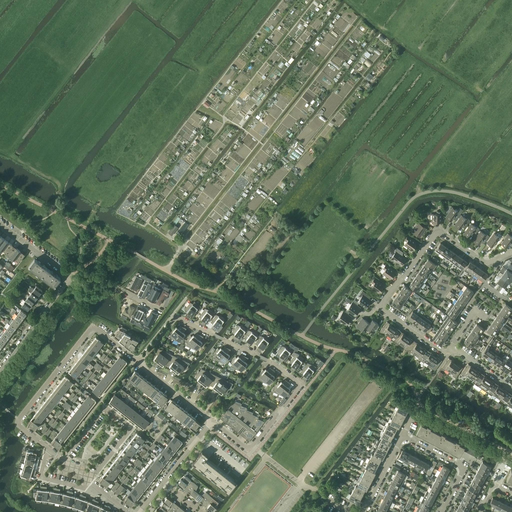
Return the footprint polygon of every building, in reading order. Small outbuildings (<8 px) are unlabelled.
[(454,216),(457,218),(462,210),(459,208),(457,211),(452,207),(445,217),(450,221),(454,216)] [(429,213),(429,220),(432,220),(431,224),(438,224),(438,223),(438,221),(441,221),(441,211),(436,211),(436,214),(432,214),(429,213)] [(463,224),(466,226),(470,220),(467,218),(467,219),(462,215),(455,225),(460,229),(463,224)] [(421,225),(422,222),(419,220),(417,219),(415,222),(417,224),(412,232),(419,237),(423,232),(424,232),(426,228),(421,225)] [(472,232),(475,234),(479,228),(476,226),(476,227),(471,223),(464,234),(469,237),(472,232)] [(174,224),(168,232),(172,235),(178,227),(174,224)] [(482,240),(485,242),(489,236),(486,234),(485,234),(481,231),(473,241),(478,245),(482,240)] [(495,242),(498,244),(502,238),(499,236),(494,233),(487,243),(492,247),(495,242)] [(510,243),(511,244),(511,235),(511,236),(508,234),(501,244),(506,248),(510,243)] [(415,245),(414,245),(416,242),(407,236),(404,240),(406,241),(404,245),(412,251),(415,245)] [(4,239),(0,245),(0,248),(3,250),(9,242),(4,239)] [(9,242),(3,250),(6,253),(13,245),(9,242)] [(435,250),(440,253),(445,246),(440,243),(435,250)] [(13,245),(6,253),(7,253),(5,255),(9,258),(17,248),(13,245)] [(445,246),(440,253),(444,256),(449,249),(445,246)] [(17,248),(9,258),(13,261),(14,259),(21,251),(17,248)] [(401,255),(403,252),(396,248),(394,251),(395,251),(390,258),(401,266),(406,259),(401,255)] [(449,249),(444,256),(449,259),(453,252),(449,249)] [(21,251),(14,259),(19,262),(25,254),(21,251)] [(453,252),(449,259),(453,262),(458,256),(453,252)] [(458,256),(453,262),(458,265),(462,259),(458,256)] [(41,277),(47,269),(41,264),(34,259),(28,267),(35,272),(41,277)] [(425,263),(433,269),(436,265),(428,259),(425,263)] [(462,259),(458,265),(462,268),(467,262),(462,259)] [(470,261),(463,270),(468,273),(469,271),(469,272),(469,271),(474,265),(470,261)] [(421,268),(422,268),(430,274),(433,269),(425,263),(421,268)] [(503,266),(500,270),(500,271),(508,276),(511,269),(511,264),(510,263),(506,269),(503,266)] [(382,268),(384,270),(382,273),(390,279),(394,274),(393,273),(394,271),(385,264),(382,268)] [(469,271),(469,272),(474,275),(474,274),(478,268),(474,265),(469,271)] [(418,272),(425,277),(427,278),(430,274),(422,268),(421,268),(418,272)] [(474,274),(474,275),(478,278),(483,271),(478,268),(474,274)] [(54,287),(61,279),(54,274),(47,269),(41,277),(48,282),(54,287)] [(496,283),(501,286),(508,276),(500,271),(500,270),(497,275),(500,277),(496,283)] [(483,271),(478,278),(483,281),(487,274),(483,271)] [(415,277),(422,282),(425,277),(418,272),(415,277)] [(130,288),(133,289),(134,287),(137,289),(142,279),(136,276),(130,288)] [(511,279),(508,276),(501,286),(505,289),(509,283),(511,285),(511,279)] [(412,281),(421,287),(424,283),(422,282),(415,277),(412,281)] [(373,284),(370,287),(379,293),(382,288),(382,287),(383,285),(374,278),(371,282),(373,284)] [(409,286),(415,290),(417,292),(418,292),(419,291),(420,289),(421,287),(412,281),(409,286)] [(143,284),(137,295),(144,298),(151,285),(148,284),(147,285),(143,284)] [(401,289),(410,296),(413,291),(404,285),(401,289)] [(36,286),(32,291),(38,295),(42,290),(36,286)] [(147,299),(152,301),(155,296),(158,297),(161,289),(153,286),(147,299)] [(463,291),(470,296),(473,291),(466,287),(463,291)] [(32,291),(30,288),(28,290),(31,292),(28,296),(34,300),(38,295),(32,291)] [(398,294),(406,300),(410,296),(401,289),(398,294)] [(156,303),(159,305),(165,295),(167,296),(169,293),(163,290),(156,303)] [(361,296),(355,304),(357,305),(359,303),(366,308),(371,300),(369,298),(370,296),(362,291),(359,295),(361,296)] [(460,296),(467,300),(470,296),(463,291),(460,296)] [(395,298),(403,304),(406,300),(398,294),(395,298)] [(28,296),(25,300),(31,305),(34,300),(28,296)] [(457,300),(463,305),(467,300),(460,296),(457,300)] [(400,309),(403,304),(395,298),(391,303),(400,309)] [(21,305),(27,310),(31,305),(25,300),(21,305)] [(457,300),(454,304),(460,309),(463,305),(457,300)] [(188,313),(186,316),(189,319),(199,306),(199,305),(194,301),(193,303),(190,302),(184,310),(188,313)] [(355,315),(359,310),(360,307),(357,305),(355,304),(352,301),(346,309),(355,315)] [(448,307),(457,314),(460,309),(454,304),(452,303),(448,307)] [(502,308),(509,313),(511,311),(511,308),(505,304),(502,308)] [(122,313),(130,317),(135,308),(129,305),(127,310),(124,308),(122,313)] [(143,310),(142,309),(143,308),(138,305),(131,318),(136,321),(136,320),(140,322),(145,313),(144,311),(143,310)] [(445,312),(447,313),(454,318),(457,314),(448,307),(445,312)] [(203,320),(200,323),(203,325),(214,312),(205,308),(198,316),(203,320)] [(499,313),(508,319),(509,317),(507,316),(509,313),(502,308),(499,313)] [(21,310),(17,315),(22,319),(26,314),(21,310)] [(346,324),(350,319),(352,316),(343,310),(337,318),(346,324)] [(144,319),(143,322),(149,325),(155,314),(148,311),(146,315),(145,314),(143,318),(144,319)] [(412,311),(407,318),(412,321),(418,313),(418,312),(417,314),(412,311)] [(418,313),(412,321),(417,324),(423,316),(418,313)] [(496,317),(503,322),(504,319),(506,321),(508,319),(499,313),(496,317)] [(215,326),(212,329),(215,331),(225,319),(216,314),(210,322),(215,326)] [(17,315),(14,319),(19,323),(22,319),(17,315)] [(423,316),(417,324),(421,328),(426,321),(427,319),(423,316)] [(445,320),(453,327),(457,322),(448,316),(445,320)] [(502,328),(503,326),(501,324),(503,322),(496,317),(493,321),(502,328)] [(131,318),(130,322),(140,327),(142,324),(134,321),(135,320),(131,318)] [(362,318),(356,326),(364,332),(367,328),(370,323),(362,318)] [(14,319),(10,324),(15,328),(19,323),(14,319)] [(367,328),(374,333),(380,325),(372,319),(370,323),(367,328)] [(426,321),(421,328),(425,331),(432,322),(427,319),(426,321)] [(441,325),(450,331),(453,327),(445,320),(441,325)] [(383,333),(387,336),(393,327),(389,324),(390,323),(387,321),(384,325),(379,331),(382,334),(383,333)] [(489,326),(496,331),(498,328),(500,330),(502,328),(493,321),(489,326)] [(10,324),(6,329),(12,333),(15,328),(10,324)] [(473,328),(480,333),(483,329),(476,324),(473,328)] [(234,339),(236,341),(237,340),(238,339),(239,338),(240,336),(246,329),(237,325),(232,332),(236,336),(234,339)] [(438,329),(447,335),(450,331),(441,325),(438,329)] [(176,337),(183,327),(180,326),(178,328),(176,327),(175,328),(173,327),(168,333),(170,335),(168,337),(173,340),(176,337)] [(490,333),(493,335),(495,337),(497,335),(495,333),(496,331),(489,326),(486,330),(490,333)] [(183,327),(176,337),(173,340),(178,342),(180,340),(182,341),(186,336),(184,335),(186,333),(184,331),(186,328),(183,327)] [(393,327),(387,336),(391,338),(390,339),(393,341),(400,331),(397,329),(397,330),(393,327)] [(470,333),(477,337),(480,333),(473,328),(470,333)] [(6,329),(2,334),(8,338),(12,333),(6,329)] [(435,334),(444,340),(447,335),(438,329),(435,334)] [(124,344),(123,344),(124,345),(125,343),(127,344),(127,345),(132,348),(138,340),(132,337),(131,338),(130,337),(130,336),(125,334),(125,333),(119,330),(114,337),(124,344)] [(248,341),(245,344),(248,347),(258,334),(249,330),(243,338),(248,341)] [(400,331),(393,341),(396,343),(397,342),(401,345),(407,337),(402,334),(403,333),(400,331)] [(467,337),(476,343),(479,339),(477,337),(470,333),(467,337)] [(2,334),(0,336),(0,340),(4,343),(8,338),(2,334)] [(185,345),(190,348),(200,335),(197,334),(195,336),(193,335),(192,336),(190,335),(185,341),(187,343),(185,345)] [(432,338),(434,340),(441,344),(444,340),(435,334),(432,338)] [(200,335),(190,348),(196,350),(197,348),(199,349),(203,344),(201,343),(203,341),(201,339),(203,336),(200,335)] [(257,350),(260,352),(270,340),(261,336),(255,343),(259,347),(257,350)] [(92,342),(99,347),(103,343),(100,340),(100,339),(97,337),(96,338),(96,337),(92,342)] [(407,337),(401,345),(405,348),(404,349),(407,351),(410,346),(412,343),(414,341),(411,339),(411,340),(407,337)] [(463,342),(470,346),(472,348),(476,343),(467,337),(463,342)] [(89,346),(96,351),(99,347),(92,342),(89,346)] [(410,346),(407,351),(410,353),(410,352),(414,355),(420,347),(416,344),(415,345),(412,343),(410,346)] [(489,343),(481,354),(486,357),(491,351),(488,349),(491,344),(489,343)] [(86,350),(93,355),(96,351),(89,346),(86,350)] [(212,358),(218,360),(228,348),(225,346),(222,349),(220,348),(219,349),(218,348),(213,354),(214,356),(212,358)] [(285,358),(291,350),(283,346),(282,346),(281,346),(280,347),(279,347),(279,348),(279,349),(279,350),(277,353),(281,357),(279,360),(282,362),(284,360),(285,358)] [(420,347),(414,355),(418,358),(418,359),(421,361),(428,351),(425,349),(424,350),(420,347)] [(151,357),(153,358),(153,359),(158,362),(166,352),(158,348),(156,351),(155,350),(153,353),(154,354),(151,357)] [(228,348),(218,360),(223,363),(224,361),(226,362),(230,357),(229,356),(230,354),(228,352),(231,349),(228,348)] [(82,354),(89,360),(93,355),(86,350),(82,354)] [(491,351),(486,357),(490,361),(496,352),(494,350),(493,352),(491,351)] [(428,351),(421,361),(424,363),(424,362),(428,365),(434,357),(430,354),(431,353),(428,351)] [(167,365),(168,363),(174,356),(166,352),(158,362),(162,366),(164,363),(167,365)] [(496,352),(490,361),(494,364),(499,357),(497,355),(498,353),(496,352)] [(79,358),(86,364),(89,360),(82,354),(79,358)] [(293,371),(304,358),(295,354),(288,362),(293,366),(290,369),(293,371)] [(238,366),(245,356),(242,355),(240,357),(238,356),(237,358),(235,356),(230,363),(232,364),(230,366),(235,369),(238,366)] [(499,357),(494,364),(499,367),(506,356),(504,355),(502,358),(499,357)] [(506,356),(499,367),(503,370),(508,363),(509,361),(507,359),(509,357),(507,355),(506,356)] [(116,360),(123,366),(127,362),(126,361),(127,360),(124,358),(123,359),(120,356),(116,360)] [(174,356),(168,363),(167,365),(169,366),(173,370),(174,368),(182,359),(174,356)] [(245,356),(238,366),(235,369),(240,371),(242,369),(244,371),(248,365),(246,364),(248,362),(246,361),(248,358),(245,356)] [(434,357),(428,365),(432,367),(431,368),(435,370),(439,364),(442,360),(439,358),(438,359),(434,357)] [(75,363),(82,369),(86,364),(79,358),(75,363)] [(446,361),(441,368),(444,370),(445,369),(449,372),(455,364),(451,361),(451,360),(449,358),(446,361)] [(182,359),(174,368),(173,370),(178,373),(180,371),(182,372),(185,369),(187,369),(188,366),(190,363),(182,359)] [(113,365),(120,370),(123,366),(116,360),(113,365)] [(305,381),(316,367),(308,362),(300,372),(305,375),(302,378),(305,381)] [(503,370),(508,373),(511,367),(511,362),(511,365),(508,363),(503,370)] [(72,367),(79,373),(82,369),(75,363),(72,367)] [(455,364),(449,372),(453,375),(452,376),(455,378),(460,371),(462,368),(459,366),(459,367),(455,364)] [(464,375),(468,378),(474,370),(470,367),(471,366),(468,364),(466,367),(465,367),(460,374),(463,376),(464,375)] [(109,369),(116,375),(120,370),(113,365),(109,369)] [(76,377),(79,373),(72,367),(69,371),(76,377)] [(259,377),(257,379),(263,382),(272,369),(270,367),(267,370),(265,369),(264,370),(263,369),(258,376),(259,377)] [(106,373),(113,379),(116,375),(109,369),(106,373)] [(194,378),(197,379),(201,383),(202,382),(209,372),(201,369),(199,371),(198,370),(197,374),(194,378)] [(272,369),(263,382),(268,384),(269,382),(271,383),(275,378),(274,377),(275,375),(273,374),(275,371),(272,369)] [(474,370),(468,378),(472,381),(471,381),(474,384),(481,373),(479,371),(478,372),(474,370)] [(128,377),(130,379),(133,381),(139,374),(135,371),(131,375),(130,375),(128,377)] [(209,372),(202,382),(201,383),(206,386),(208,384),(210,385),(217,376),(209,372)] [(103,378),(110,383),(113,379),(106,373),(103,378)] [(481,373),(474,384),(473,386),(475,387),(476,385),(481,388),(488,379),(484,376),(484,375),(481,373)] [(139,374),(133,381),(137,385),(143,378),(139,374)] [(61,381),(68,386),(72,382),(65,376),(61,381)] [(217,376),(210,385),(213,386),(213,387),(217,390),(218,389),(225,380),(217,376)] [(99,382),(106,388),(110,383),(103,378),(99,382)] [(143,378),(137,385),(141,388),(147,381),(143,378)] [(488,379),(481,388),(488,393),(495,383),(492,381),(492,382),(488,379)] [(225,380),(218,389),(217,390),(221,394),(223,391),(226,393),(229,389),(230,390),(232,387),(231,386),(233,384),(225,380)] [(273,392),(278,394),(288,382),(285,380),(283,383),(281,381),(280,383),(278,382),(273,388),(275,389),(273,392)] [(58,385),(65,390),(68,386),(61,381),(58,385)] [(147,381),(141,388),(145,391),(151,384),(147,381)] [(96,386),(103,392),(106,388),(99,382),(96,386)] [(288,382),(278,394),(283,396),(285,394),(287,396),(291,390),(289,389),(291,387),(289,386),(291,384),(288,382)] [(495,383),(488,393),(491,395),(491,394),(496,397),(502,389),(497,386),(498,385),(495,383)] [(151,384),(145,391),(149,394),(155,387),(151,384)] [(55,389),(62,395),(65,390),(58,385),(55,389)] [(100,396),(103,392),(96,386),(92,390),(100,396)] [(155,387),(149,394),(153,397),(159,390),(155,387)] [(51,394),(58,399),(62,395),(55,389),(51,394)] [(502,389),(496,397),(499,400),(499,401),(502,403),(509,393),(506,391),(505,392),(502,389)] [(159,390),(153,397),(157,400),(163,393),(159,390)] [(163,393),(157,400),(162,405),(164,402),(163,401),(167,397),(163,393)] [(509,393),(502,403),(505,405),(505,404),(509,407),(511,403),(511,396),(511,395),(509,393)] [(48,398),(55,403),(58,399),(51,394),(48,398)] [(109,402),(113,405),(119,398),(114,394),(109,402)] [(85,399),(92,405),(96,401),(89,395),(85,399)] [(44,402),(51,408),(55,403),(48,398),(44,402)] [(119,398),(113,405),(118,409),(123,401),(119,398)] [(82,404),(89,409),(92,405),(85,399),(82,404)] [(236,399),(223,414),(226,417),(223,421),(226,423),(241,404),(235,401),(236,399)] [(165,406),(170,410),(175,403),(171,400),(168,404),(167,404),(165,406)] [(123,401),(118,409),(122,412),(127,405),(123,401)] [(41,406),(48,412),(51,408),(44,402),(41,406)] [(175,403),(170,410),(174,414),(179,406),(175,403)] [(78,408),(85,414),(89,409),(82,404),(78,408)] [(247,408),(241,405),(242,404),(241,404),(226,423),(229,425),(232,421),(235,424),(247,408)] [(395,409),(405,414),(408,409),(397,404),(395,409)] [(127,405),(122,412),(126,415),(132,408),(127,405)] [(38,410),(45,416),(48,412),(41,406),(38,410)] [(179,406),(174,414),(178,417),(183,410),(179,406)] [(75,412),(82,418),(85,414),(78,408),(75,412)] [(132,408),(126,415),(130,418),(136,411),(132,408)] [(253,412),(253,413),(246,409),(247,408),(235,424),(238,426),(235,430),(237,432),(253,413),(253,412)] [(392,413),(403,419),(405,414),(395,409),(392,413)] [(34,415),(41,420),(45,416),(38,410),(34,415)] [(183,410),(178,417),(182,420),(187,413),(183,410)] [(136,411),(130,418),(134,422),(140,415),(136,411)] [(72,416),(79,422),(82,418),(75,412),(72,416)] [(187,413),(182,420),(186,423),(191,416),(187,413)] [(258,417),(252,414),(253,413),(237,432),(240,434),(243,430),(246,432),(258,417)] [(390,418),(400,423),(403,419),(392,413),(390,418)] [(31,419),(38,425),(41,420),(34,415),(31,419)] [(140,415),(134,422),(139,425),(144,418),(140,415)] [(68,421),(76,426),(79,422),(72,416),(68,421)] [(191,416),(186,423),(190,426),(195,419),(191,416)] [(264,421),(258,418),(259,417),(258,417),(246,432),(249,435),(246,439),(249,441),(264,422),(264,421)] [(144,418),(139,425),(143,429),(149,422),(144,418)] [(387,422),(397,427),(398,428),(400,423),(390,418),(388,422),(387,421),(386,422),(387,422)] [(35,429),(38,425),(31,419),(27,423),(35,429)] [(195,419),(190,426),(194,430),(194,429),(196,431),(199,427),(198,425),(200,423),(195,419)] [(65,425),(72,431),(76,426),(68,421),(65,425)] [(384,426),(394,431),(397,427),(387,422),(386,422),(384,426)] [(430,440),(435,430),(430,427),(430,426),(427,424),(426,425),(421,423),(416,432),(423,436),(430,440)] [(62,429),(69,435),(72,431),(65,425),(62,429)] [(382,431),(392,436),(394,431),(384,426),(382,431)] [(58,433),(65,439),(69,435),(62,429),(58,433)] [(445,447),(450,438),(444,435),(445,434),(443,433),(441,432),(440,433),(435,430),(430,440),(445,447)] [(381,435),(391,441),(390,440),(392,436),(382,431),(379,435),(381,435)] [(174,436),(171,440),(179,446),(182,442),(182,441),(184,439),(175,432),(173,435),(174,436)] [(55,438),(62,444),(65,439),(58,433),(55,438)] [(133,438),(140,444),(144,439),(140,436),(141,435),(138,433),(137,434),(136,433),(133,438)] [(378,440),(389,445),(391,441),(381,435),(378,440)] [(58,448),(62,444),(55,438),(51,442),(58,448)] [(130,442),(137,448),(140,444),(133,438),(130,442)] [(168,444),(175,450),(179,446),(171,440),(169,438),(166,443),(168,444)] [(455,440),(450,438),(445,447),(452,451),(459,455),(462,450),(464,445),(458,442),(459,441),(455,439),(455,440)] [(376,445),(387,450),(389,445),(378,440),(376,445)] [(126,446),(134,452),(137,448),(130,442),(126,446)] [(164,449),(172,455),(175,450),(168,444),(164,449)] [(374,449),(384,454),(387,450),(376,445),(374,449)] [(126,446),(123,450),(130,456),(134,452),(126,446)] [(475,457),(478,451),(467,446),(464,451),(475,457)] [(162,449),(159,452),(168,459),(172,455),(164,449),(162,447),(161,448),(162,449)] [(27,451),(26,457),(39,460),(39,457),(36,456),(36,452),(34,452),(34,449),(29,448),(29,451),(27,451)] [(372,454),(381,458),(382,459),(384,454),(374,449),(372,453),(371,452),(370,453),(371,453),(372,454)] [(123,450),(120,454),(127,460),(130,456),(123,450)] [(157,453),(156,456),(165,463),(168,459),(159,452),(158,450),(156,452),(157,453)] [(206,457),(208,455),(202,450),(191,463),(200,470),(201,469),(205,472),(204,474),(210,478),(211,477),(216,481),(215,482),(220,486),(221,485),(226,489),(225,490),(228,493),(237,481),(235,483),(204,458),(206,457)] [(403,461),(404,459),(407,453),(402,450),(400,453),(399,453),(396,457),(403,461)] [(368,457),(378,463),(381,458),(372,454),(371,453),(370,453),(368,457)] [(407,453),(404,459),(409,462),(413,456),(407,453)] [(120,454),(116,459),(124,465),(127,460),(120,454)] [(154,461),(162,467),(165,463),(156,456),(156,455),(152,460),(154,461)] [(413,456),(409,462),(415,465),(418,458),(413,456)] [(26,457),(24,463),(33,465),(34,462),(38,463),(39,460),(26,457)] [(366,462),(376,467),(378,463),(368,457),(366,462)] [(418,458),(415,465),(420,468),(423,461),(418,458)] [(113,463),(120,469),(124,465),(116,459),(113,463)] [(151,466),(158,472),(162,467),(154,461),(151,466)] [(423,461),(420,468),(425,471),(429,464),(423,461)] [(482,461),(480,466),(488,471),(491,466),(482,461)] [(374,472),(375,472),(374,471),(376,467),(366,462),(363,466),(365,467),(374,472)] [(24,463),(22,469),(35,473),(36,470),(33,469),(33,465),(24,463)] [(109,467),(117,473),(120,469),(113,463),(109,467)] [(155,476),(158,472),(151,466),(149,464),(146,468),(155,476)] [(442,465),(439,471),(446,474),(449,469),(442,465)] [(362,471),(373,477),(375,472),(374,472),(365,467),(363,466),(364,467),(362,471)] [(477,471),(486,475),(488,471),(480,466),(477,471)] [(106,471),(114,477),(117,473),(109,467),(106,471)] [(142,473),(152,480),(155,476),(146,468),(142,473)] [(34,476),(35,473),(22,469),(21,475),(22,476),(21,478),(26,480),(27,477),(30,478),(31,475),(34,476)] [(395,476),(401,479),(402,479),(404,480),(406,475),(398,470),(395,476)] [(110,482),(114,477),(106,471),(103,476),(110,481),(110,482)] [(360,476),(370,481),(373,477),(362,471),(360,476)] [(439,471),(436,476),(443,480),(446,474),(439,471)] [(475,475),(484,480),(486,475),(477,471),(475,475)] [(141,478),(148,484),(152,480),(142,473),(139,477),(141,478)] [(473,480),(481,484),(484,480),(475,475),(473,480)] [(99,480),(106,486),(108,486),(111,482),(110,482),(110,481),(103,476),(99,480)] [(181,479),(177,484),(183,488),(186,484),(188,486),(192,482),(185,476),(183,478),(184,479),(182,481),(181,479)] [(358,480),(368,485),(370,481),(360,476),(358,480)] [(395,476),(392,481),(399,485),(401,479),(395,476)] [(436,476),(434,482),(440,485),(443,480),(436,476)] [(136,481),(145,489),(148,484),(141,478),(138,483),(136,481)] [(355,484),(365,489),(366,490),(368,485),(358,480),(354,478),(352,483),(355,484)] [(473,480),(470,484),(479,489),(481,484),(473,480)] [(134,487),(142,493),(145,489),(136,481),(132,485),(134,487)] [(392,481),(389,486),(396,490),(399,491),(402,486),(401,486),(399,485),(392,481)] [(191,489),(188,492),(195,498),(198,493),(195,491),(198,486),(192,482),(188,486),(191,489)] [(434,482),(431,487),(438,491),(440,485),(434,482)] [(349,487),(362,494),(365,489),(355,484),(352,483),(350,487),(349,487)] [(468,488),(477,493),(479,489),(470,484),(468,488)] [(36,499),(42,499),(44,486),(40,486),(40,490),(36,489),(36,492),(33,492),(33,497),(36,497),(36,499)] [(389,486),(386,492),(393,495),(396,490),(389,486)] [(131,491),(138,497),(142,493),(134,487),(131,491)] [(360,498),(362,494),(349,487),(347,491),(360,498)] [(431,487),(428,492),(435,496),(438,491),(431,487)] [(48,500),(54,501),(57,488),(54,488),(53,491),(50,491),(48,500)] [(54,501),(60,502),(63,493),(59,493),(60,489),(57,488),(54,501)] [(466,493),(474,497),(477,493),(468,488),(466,493)] [(66,504),(70,491),(67,490),(66,494),(63,493),(60,502),(66,504)] [(72,496),(73,492),(70,491),(66,504),(73,506),(75,497),(72,496)] [(134,501),(135,501),(138,497),(131,491),(127,495),(134,501)] [(358,503),(360,498),(347,491),(345,496),(358,503)] [(198,493),(195,498),(202,503),(205,499),(207,501),(211,496),(206,492),(201,496),(198,493)] [(386,492),(384,497),(390,501),(393,495),(386,492)] [(428,492),(425,498),(432,501),(435,496),(428,492)] [(463,497),(472,502),(474,497),(466,493),(463,497)] [(75,497),(73,506),(78,508),(83,495),(80,494),(79,498),(75,497)] [(134,501),(127,495),(126,494),(122,498),(124,499),(124,500),(131,505),(134,501)] [(78,508),(84,510),(88,501),(85,500),(86,496),(83,495),(78,508)] [(210,504),(207,507),(212,511),(216,507),(214,506),(216,504),(216,505),(218,502),(211,496),(207,501),(210,504)] [(163,504),(161,506),(168,511),(172,507),(169,505),(172,501),(167,497),(163,501),(165,503),(164,504),(163,504)] [(384,497),(381,502),(388,506),(390,501),(384,497)] [(461,502),(469,507),(472,502),(463,497),(461,502)] [(489,504),(494,507),(497,500),(492,497),(489,504)] [(423,503),(429,507),(432,501),(425,498),(423,503)] [(84,510),(89,511),(90,511),(95,500),(93,499),(91,502),(88,501),(84,510)] [(90,511),(97,511),(100,506),(97,505),(98,501),(95,500),(90,511)] [(497,500),(494,507),(499,510),(503,503),(497,500)] [(381,502),(378,508),(386,511),(387,509),(386,509),(388,506),(381,502)] [(458,506),(467,511),(469,507),(461,502),(458,506)] [(423,503),(420,508),(427,511),(429,507),(423,503)] [(503,503),(499,510),(504,511),(508,506),(503,503)]
